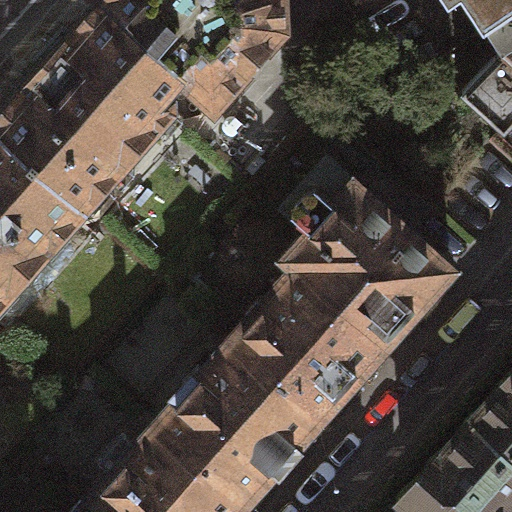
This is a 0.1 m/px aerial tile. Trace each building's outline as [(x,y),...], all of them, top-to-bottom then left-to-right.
[(0,129),(82,203),(168,107),(165,88),(182,69),(103,0),(95,0),(0,106),(0,129)] [(280,0),(103,0),(182,69),(214,98),(280,24),(280,0)] [(511,0),(466,0),(484,26),(492,20),(511,6),(511,0)] [(506,42),(462,90),(501,124),(489,137),(511,156),(511,6),(492,20),(506,42)] [(0,294),(82,203),(0,129),(0,294)] [(310,232),(285,260),(291,266),(378,344),(450,264),(328,155),(281,207),(310,232)] [(230,335),(317,412),(378,344),(291,266),(230,335)] [(230,335),(155,418),(241,495),(274,458),(280,464),(296,446),(291,441),(317,412),(230,335)] [(511,373),(473,417),(511,451),(511,373)] [(511,511),(511,451),(473,417),(403,495),(422,511),(511,511)] [(155,418),(80,502),(91,511),(226,511),(241,495),(155,418)] [(70,511),(91,511),(80,502),(70,511)]
